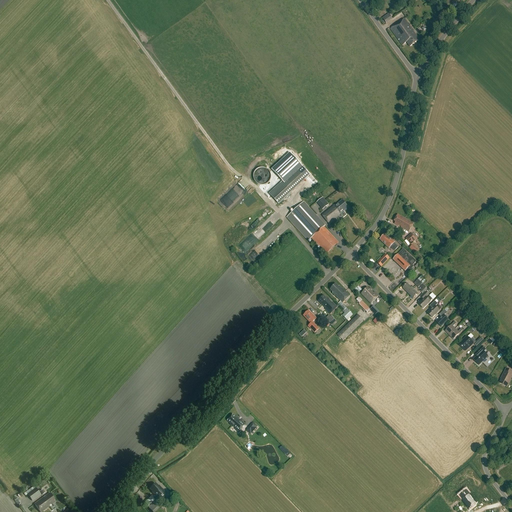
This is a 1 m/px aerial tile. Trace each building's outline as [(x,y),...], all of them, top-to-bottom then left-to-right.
[(385,24),(392,19),(388,14),(381,18),(385,24)] [(391,29),(403,46),(407,43),(410,47),(419,41),(404,20),(391,29)] [(262,184),(271,174),(262,166),(258,171),(261,174),(256,180),(262,184)] [(297,168),(269,194),(278,205),(307,179),(297,168)] [(225,208),(230,205),(224,197),(220,200),(225,208)] [(317,203),(322,210),(329,205),(323,198),(317,203)] [(348,208),(342,201),(335,207),(334,206),(322,216),(329,225),(341,216),(340,215),(348,208)] [(326,254),(338,244),(324,228),(324,227),(303,203),(287,218),(308,242),(312,238),(326,254)] [(413,224),(397,214),(394,221),(395,222),(394,224),(408,232),(413,224)] [(417,240),(413,234),(406,239),(410,245),(417,240)] [(390,240),(384,235),(380,240),(389,248),(390,247),(394,251),(397,247),(393,243),(394,243),(390,239),(390,240)] [(240,246),(245,252),(254,245),(249,239),(240,246)] [(415,254),(418,251),(412,245),(409,248),(415,254)] [(403,249),(399,253),(393,260),(405,272),(408,268),(410,271),(413,267),(412,265),(416,261),(403,249)] [(333,293),(341,301),(338,304),(344,310),(346,308),(342,304),(350,296),(343,289),(342,289),(339,286),(339,287),(336,284),(330,289),(333,292),(333,293)] [(402,288),(407,294),(414,288),(412,286),(411,288),(407,284),(402,288)] [(353,289),(358,294),(362,290),(357,285),(353,289)] [(371,291),(372,290),(370,287),(369,289),(367,288),(362,294),(371,303),(379,296),(374,292),(373,293),(371,291)] [(414,288),(407,294),(413,299),(417,295),(413,291),(415,289),(414,288)] [(429,296),(427,298),(425,297),(428,295),(425,292),(420,297),(422,299),(418,304),(422,309),(432,299),(429,296)] [(327,298),(324,295),(319,300),(327,308),(325,309),(330,314),(337,307),(328,298),(327,298)] [(438,306),(436,308),(434,306),(437,304),(434,301),(429,306),(431,308),(427,313),(432,318),(442,308),(439,306),(438,307),(438,306)] [(348,310),(342,316),(347,320),(352,315),(348,310)] [(446,313),(443,310),(438,315),(440,317),(436,322),(441,327),(448,320),(443,315),(446,313)] [(317,319),(309,311),(304,316),(311,323),(308,326),(315,333),(320,328),(313,322),(317,319)] [(342,340),(363,320),(358,315),(337,335),(342,340)] [(445,331),(449,336),(455,329),(452,327),(456,324),(454,322),(445,331)] [(455,329),(449,336),(453,340),(462,330),(461,329),(457,332),(455,329)] [(403,336),(397,330),(394,333),(400,339),(403,336)] [(459,345),(464,351),(469,346),(470,347),(475,342),(472,338),(470,340),(467,337),(459,345)] [(481,337),(474,344),(477,347),(484,341),(481,337)] [(485,350),(481,346),(475,353),(477,355),(473,360),(479,365),(488,357),(483,352),(485,350)] [(511,372),(511,371),(506,369),(501,377),(502,378),(499,384),(506,388),(511,376),(510,376),(511,372)] [(235,429),(239,432),(245,424),(240,420),(240,421),(238,419),(239,418),(237,416),(236,417),(233,415),(228,421),(231,424),(230,424),(233,427),(234,426),(236,428),(235,429)] [(251,434),(258,426),(254,423),(247,430),(251,434)] [(282,446),(280,449),(286,455),(289,452),(282,446)] [(158,486),(155,483),(150,488),(153,492),(152,492),(160,500),(167,493),(159,485),(158,486)] [(32,501),(41,495),(36,488),(27,495),(32,501)] [(463,488),(456,494),(458,497),(457,498),(465,509),(474,501),(463,488)] [(53,505),(56,503),(54,501),(55,500),(50,493),(34,504),(40,511),(41,511),(50,506),(49,505),(51,503),(53,505)] [(170,496),(167,500),(173,506),(176,503),(173,500),(173,499),(170,496)] [(153,501),(147,508),(151,511),(154,511),(159,507),(153,501)]
